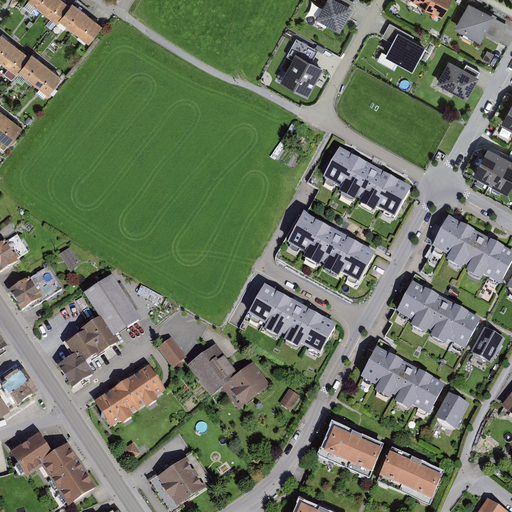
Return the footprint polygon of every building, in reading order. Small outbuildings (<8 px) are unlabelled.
[(70,4),(64,0),(28,0),(28,1),(57,24),(60,20),(89,43),(102,26),(71,3),(70,4)] [(353,9),(336,0),(327,0),(317,18),(340,31),(353,9)] [(454,0),(411,0),(411,1),(444,19),(454,0)] [(481,43),(495,17),(469,4),(456,29),(481,43)] [(20,10),(30,17),(33,13),(23,5),(20,10)] [(414,37),(390,24),(382,38),(393,43),(398,33),(412,41),(414,37)] [(412,41),(398,33),(393,43),(386,55),(414,70),(426,48),(412,41)] [(31,58),(2,36),(0,38),(0,62),(18,76),(20,73),(49,95),(62,78),(34,56),(31,58)] [(320,50),(298,38),(288,56),(295,59),(282,82),(311,98),(328,68),(314,60),(320,50)] [(479,78),(448,61),(436,84),(466,101),(479,78)] [(511,105),(502,124),(511,129),(511,105)] [(22,128),(0,111),(0,139),(8,145),(22,128)] [(511,189),(511,162),(489,150),(474,176),(508,196),(511,189)] [(412,194),(339,153),(322,184),(340,194),(337,199),(374,220),(377,215),(395,225),(412,194)] [(376,259),(304,219),(288,248),(307,259),(305,263),(341,283),(344,277),(360,286),(376,259)] [(487,242),(449,221),(432,251),(449,260),(447,264),(463,273),(465,270),(469,272),(467,276),(481,283),(483,280),(499,288),(511,264),(511,256),(507,254),(487,242)] [(6,241),(0,244),(0,274),(19,262),(6,241)] [(70,248),(60,255),(72,272),(80,262),(70,248)] [(48,268),(11,292),(24,314),(62,290),(48,268)] [(72,353),(55,364),(72,390),(95,375),(87,363),(116,344),(112,337),(140,319),(111,275),(83,293),(99,318),(80,330),(82,333),(66,344),(72,353)] [(421,290),(414,286),(396,316),(413,325),(410,330),(426,339),(429,335),(434,337),(432,340),(447,349),(449,345),(464,354),(481,324),(472,318),(452,307),(421,290)] [(143,287),(139,294),(157,303),(161,295),(143,287)] [(337,329),(265,290),(248,320),(267,330),(265,334),(300,354),(303,349),(320,358),(337,329)] [(493,337),(484,332),(471,357),(492,367),(504,343),(493,337)] [(0,333),(0,353),(9,347),(0,333)] [(189,361),(172,340),(158,352),(173,370),(175,373),(189,361)] [(240,376),(218,346),(189,368),(212,398),(225,388),(241,410),(271,388),(254,365),(240,376)] [(385,356),(376,352),(360,382),(361,382),(372,388),(376,390),(374,395),(390,403),(392,400),(396,402),(394,405),(409,413),(411,411),(429,420),(446,388),(437,383),(415,372),(385,356)] [(0,419),(10,414),(9,412),(17,407),(20,409),(42,395),(25,369),(3,382),(0,376),(0,419)] [(148,371),(93,407),(111,433),(165,398),(148,371)] [(299,397),(289,391),(280,404),(290,411),(299,397)] [(457,400),(450,397),(437,422),(458,432),(471,408),(457,400)] [(511,417),(511,397),(502,409),(511,417)] [(41,434),(12,452),(30,476),(44,466),(69,507),(98,489),(69,445),(56,455),(41,434)] [(356,443),(336,434),(324,458),(372,480),(383,456),(356,443)] [(140,455),(133,445),(123,452),(130,462),(140,455)] [(415,469),(390,458),(380,482),(431,504),(442,481),(415,469)] [(190,461),(160,480),(179,510),(209,491),(190,461)] [(504,511),(490,502),(483,511),(504,511)]
